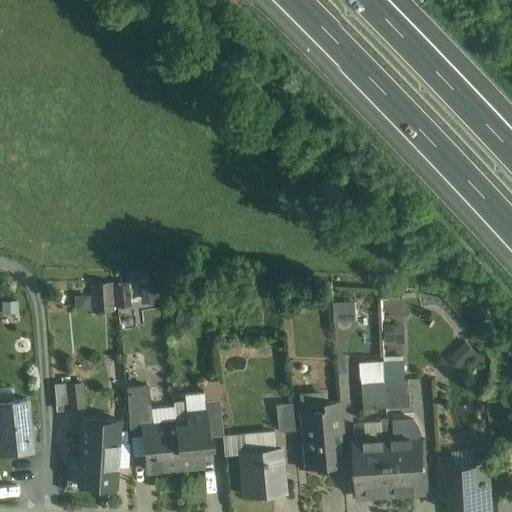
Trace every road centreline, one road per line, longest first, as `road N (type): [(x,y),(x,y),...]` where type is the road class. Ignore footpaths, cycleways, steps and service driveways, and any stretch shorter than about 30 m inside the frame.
road 1 (motorway): [(299,0),(511,223)]
road 2 (motorway): [(511,148),(371,0)]
